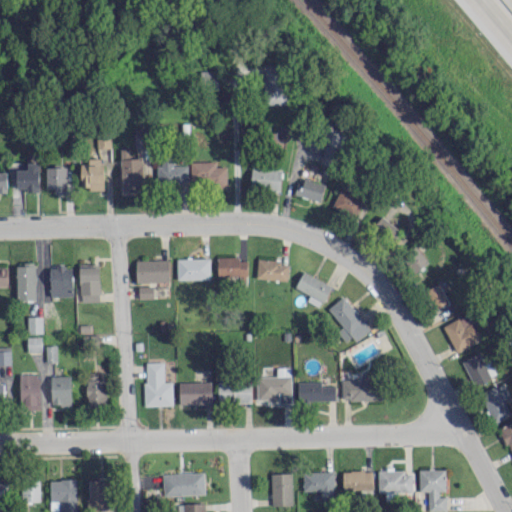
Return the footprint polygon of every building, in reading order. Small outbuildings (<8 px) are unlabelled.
[(286,103),(285,64),(263,65),(264,103),(286,103)] [(217,69),(199,71),(201,90),(219,87),(217,69)] [(97,134),(98,148),(111,147),(110,133),(97,134)] [(321,163),(332,165),(337,144),(326,142),(321,163)] [(121,149),(122,192),(144,191),(143,157),(129,158),(129,148),(121,149)] [(81,163),(81,188),(104,188),(103,157),(88,158),(88,163),(81,163)] [(226,165),(216,166),(216,160),(190,161),(191,186),(227,185),(226,165)] [(187,164),(173,164),(173,161),(156,162),(157,184),(188,183),(187,164)] [(39,191),(38,162),(28,162),(28,169),(16,169),(16,187),(26,187),(27,191),(39,191)] [(67,192),(66,166),(46,166),(46,187),(54,187),(54,193),(67,192)] [(280,188),(281,168),(251,167),(250,187),(280,188)] [(326,183),(305,177),(302,185),(297,183),(294,193),(320,201),(326,183)] [(357,217),(365,198),(340,188),(332,207),(357,217)] [(389,240),(399,228),(381,215),(372,228),(389,240)] [(429,260),(416,245),(402,258),(415,272),(429,260)] [(177,279),(210,278),(210,257),(177,258),(177,279)] [(247,257),(217,257),(218,275),(247,275),(247,257)] [(169,259),(135,260),(136,281),(170,281),(169,259)] [(288,279),(289,261),(257,259),(256,278),(288,279)] [(35,299),(36,263),(17,263),(16,299),(35,299)] [(99,263),(80,263),(80,301),(99,301),(99,263)] [(72,266),(49,266),(50,296),(72,295),(72,266)] [(321,307),(331,284),(303,271),(295,287),(310,294),(307,300),(321,307)] [(426,289),(433,308),(448,301),(441,283),(426,289)] [(153,285),(138,285),(138,297),(153,297),(153,285)] [(337,330),(344,341),(352,336),(355,340),(369,330),(345,295),(328,306),(342,326),(337,330)] [(455,351),(481,340),(468,313),(443,324),(455,351)] [(28,333),(42,332),(42,315),(28,316),(28,333)] [(27,336),(28,352),(42,351),(41,336),(27,336)] [(46,361),(57,361),(56,345),(46,345),(46,361)] [(10,346),(0,346),(0,364),(10,364),(10,346)] [(462,359),(473,385),(497,375),(491,362),(485,364),(480,352),(462,359)] [(173,404),(172,381),(163,381),(163,361),(144,361),(145,405),(173,404)] [(292,401),(291,367),(277,367),(277,375),(256,376),(257,401),(292,401)] [(21,409),(40,409),(39,373),(20,374),(21,409)] [(51,375),(51,405),(71,404),(71,375),(51,375)] [(86,406),(106,406),(106,376),(87,376),(86,406)] [(381,399),(380,378),(341,379),(342,399),(381,399)] [(251,401),(251,380),(218,381),(218,401),(251,401)] [(297,381),(298,400),(336,399),(336,385),(322,385),(321,380),(297,381)] [(179,382),(179,403),(212,403),(212,381),(179,382)] [(511,414),(505,402),(511,399),(504,382),(480,393),(494,422),(511,414)] [(511,453),(511,421),(498,428),(511,453)] [(378,469),(378,492),(385,491),(386,493),(412,493),(412,472),(404,473),(404,468),(378,469)] [(429,511),(446,510),(445,468),(419,469),(419,491),(428,490),(429,511)] [(343,470),(343,489),(372,489),(372,470),(343,470)] [(303,490),(321,490),(320,498),(334,498),(334,471),(303,471),(303,490)] [(204,472),(162,473),(163,495),(204,493),(204,472)] [(272,505),(293,504),(292,472),(271,473),(272,505)] [(76,511),(76,478),(50,479),(50,510),(58,510),(58,511),(76,511)] [(113,511),(114,478),(88,478),(88,510),(113,511)] [(40,501),(39,482),(22,482),(22,501),(40,501)] [(205,511),(205,502),(177,503),(177,511),(205,511)]
